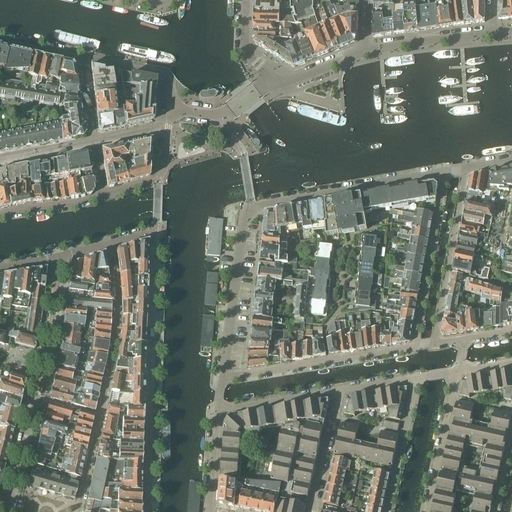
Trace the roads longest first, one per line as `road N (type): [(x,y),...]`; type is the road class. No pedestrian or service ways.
road 1 (residential): [(222,378),(243,216),(446,172)]
road 2 (residential): [(109,244),(156,231),(149,511)]
road 3 (residential): [(77,511),(113,345),(109,244)]
road 4 (residential): [(7,511),(60,257)]
road 5 (residential): [(222,378),(415,347)]
road 6 (residential): [(446,172),(415,347)]
road 7 (residential): [(439,343),(469,170)]
road 8 (residential): [(426,511),(459,369)]
road 9 (residential): [(387,511),(416,376)]
road 10 (residential): [(364,52),(492,34)]
road 11 (residential): [(169,108),(158,177),(102,196)]
road 12 (residential): [(339,389),(313,511)]
road 13 (residential): [(339,389),(217,407)]
road 14 (residential): [(80,57),(166,76),(169,108)]
